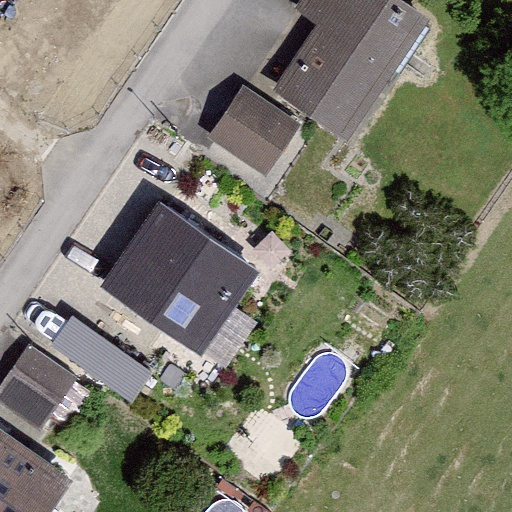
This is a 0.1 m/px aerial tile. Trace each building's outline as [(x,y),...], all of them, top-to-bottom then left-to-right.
[(433,21),(402,0),(298,0),(292,8),(319,27),(274,91),(348,142),(433,21)] [(208,139),(266,177),(301,124),(243,86),(208,139)] [(159,203),(101,287),(203,357),(261,273),(159,203)] [(131,395),(154,364),(76,305),(53,336),(131,395)] [(29,348),(0,387),(0,401),(42,432),(78,383),(29,348)] [(50,511),(74,478),(0,427),(0,511),(50,511)]
